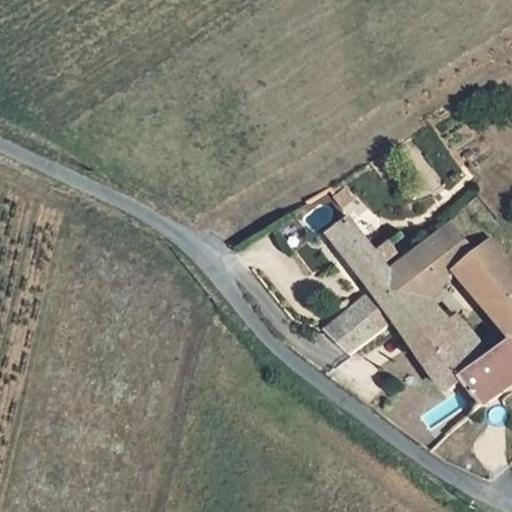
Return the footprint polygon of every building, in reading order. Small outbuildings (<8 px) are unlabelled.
[(288,218),(309,247),(328,235),(307,207),(288,218)] [(353,267),(328,235),(309,247),(336,283),(315,298),(306,289),(297,296),(306,306),(285,322),(308,347),(350,313),(354,310),(373,294),(364,282),(378,272),(368,257),(353,267)] [(459,267),(437,241),(373,294),(390,319),(372,334),(375,339),(409,381),(451,346),(407,311),(441,286),(501,349),(511,342),(511,341),(511,325),(497,310),(511,299),(511,298),(472,259),(459,267)] [(373,294),(354,310),(372,334),(390,319),(373,294)] [(354,310),(350,313),(372,341),(375,339),(372,334),(354,310)] [(478,366),(456,341),(451,346),(409,381),(427,405),(442,393),(478,366)] [(467,422),(511,387),(511,343),(511,342),(501,349),(478,366),(442,393),(467,422)]
